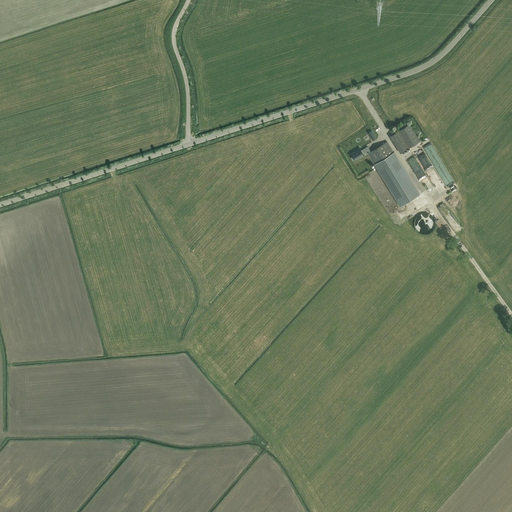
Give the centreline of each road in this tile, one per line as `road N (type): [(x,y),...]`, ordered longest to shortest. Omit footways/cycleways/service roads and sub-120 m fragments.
road 1 (tertiary): [(188,144),(421,68),(492,0)]
road 2 (tertiary): [(0,205),(188,144)]
road 3 (unclassified): [(188,144),(186,83),(173,43),(188,0)]
